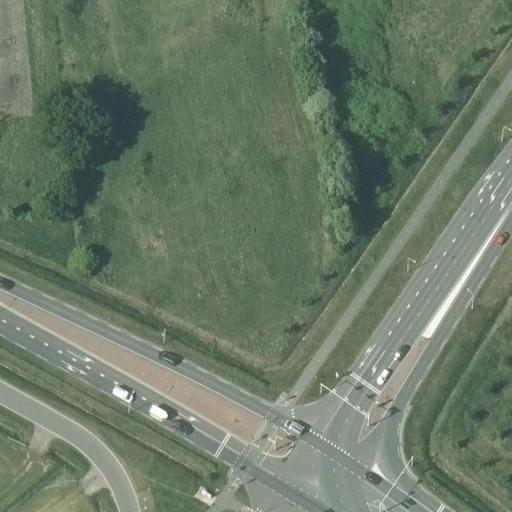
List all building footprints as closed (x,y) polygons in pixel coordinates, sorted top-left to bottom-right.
[(106,0),(117,53),(147,48),(142,18),(240,0),(106,0)] [(470,48),(451,53),(455,70),(474,65),(470,48)] [(452,103),(497,96),(495,81),(487,83),(486,72),(448,78),(452,103)] [(425,216),(429,232),(439,231),(436,214),(425,216)] [(511,248),(497,252),(506,289),(511,287),(511,248)] [(433,249),(426,266),(436,270),(443,253),(433,249)]
